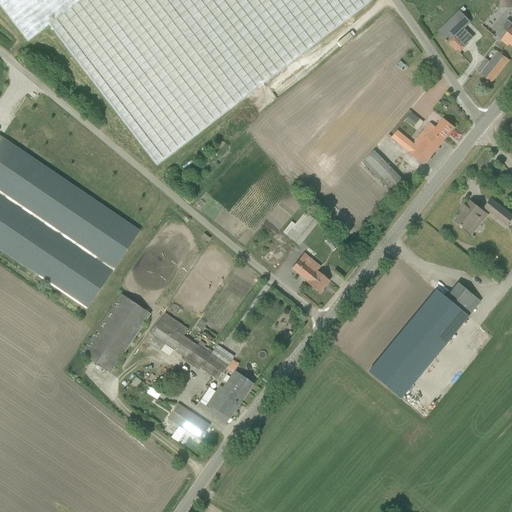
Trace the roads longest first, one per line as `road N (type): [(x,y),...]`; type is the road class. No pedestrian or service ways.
road 1 (residential): [(319,326),(0,54)]
road 2 (tertiary): [(319,326),(479,129)]
road 3 (tertiary): [(181,511),(319,326)]
road 4 (unclassified): [(479,129),(388,0)]
